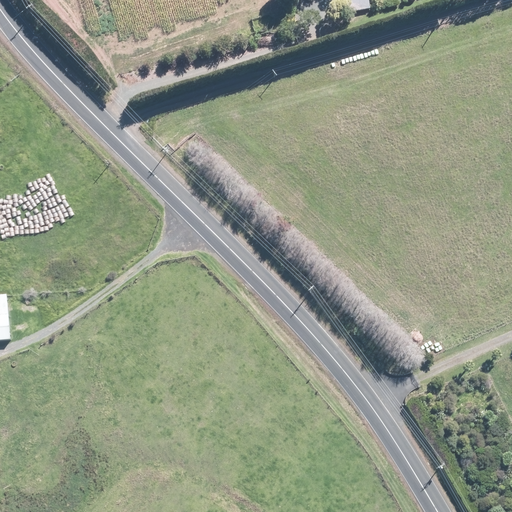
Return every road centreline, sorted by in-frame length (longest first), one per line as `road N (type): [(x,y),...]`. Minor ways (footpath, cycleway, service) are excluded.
road 1 (tertiary): [(0,12),(318,341),(437,511)]
road 2 (unknown): [(81,104),(422,0)]
